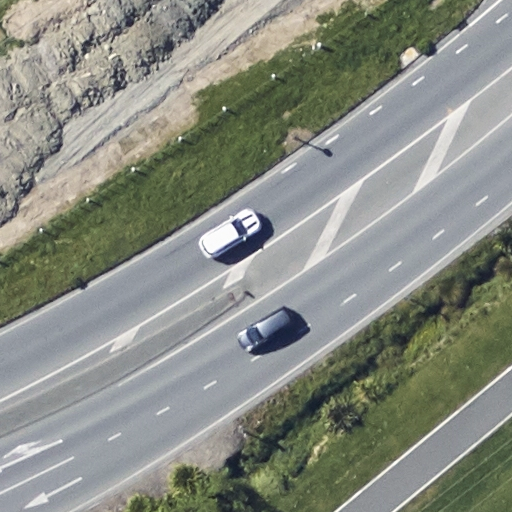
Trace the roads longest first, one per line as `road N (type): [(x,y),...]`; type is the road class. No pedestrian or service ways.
road 1 (secondary): [(349,218),(285,330),(168,407),(0,491)]
road 2 (secondary): [(0,367),(134,299),(349,218)]
road 3 (secondary): [(511,93),(349,218)]
